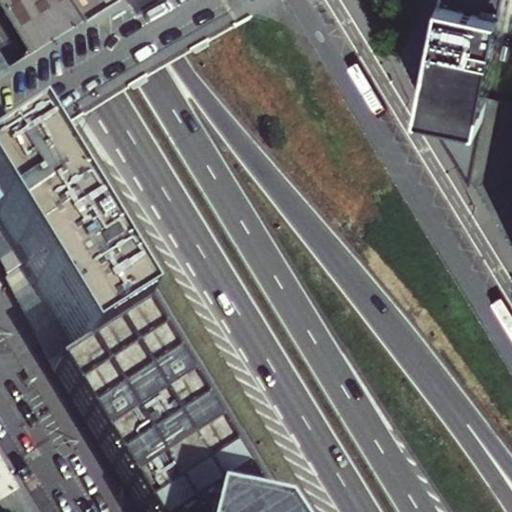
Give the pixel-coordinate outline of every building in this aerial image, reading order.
[(99,0),(105,9),(120,0),(99,0)] [(411,0),(398,64),(422,104),(440,12),(432,10),(434,0),(411,0)] [(441,0),(440,12),(422,104),(470,180),(487,94),(505,0),(441,0)] [(441,0),(434,0),(432,10),(440,12),(441,0)] [(271,511),(143,308),(54,167),(32,132),(0,149),(0,221),(79,348),(53,364),(138,511),(271,511)] [(0,221),(0,258),(53,364),(79,348),(0,221)]
